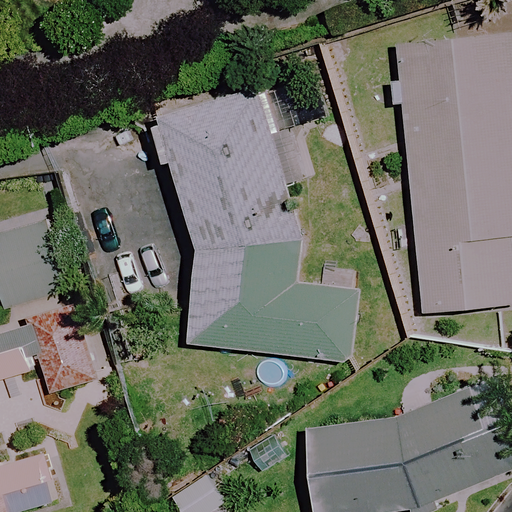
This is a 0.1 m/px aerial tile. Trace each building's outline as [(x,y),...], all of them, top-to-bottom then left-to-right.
[(511,35),(407,45),(433,313),(511,305),(511,35)] [(291,177),(267,91),(175,117),(210,249),(200,344),(361,362),(369,291),(323,286),(291,177)] [(70,291),(50,222),(0,236),(0,282),(8,309),(70,291)] [(0,511),(57,511),(66,510),(51,455),(5,468),(0,447),(0,382),(43,371),(52,401),(121,382),(101,309),(32,328),(0,336),(0,511)] [(511,477),(511,372),(511,368),(477,377),(482,396),(368,428),(315,442),(333,511),(385,511),(417,503),(419,511),(448,511),(452,511),(448,495),(511,477)]
